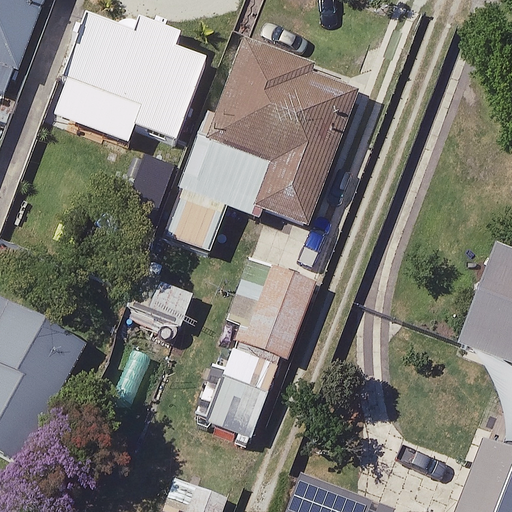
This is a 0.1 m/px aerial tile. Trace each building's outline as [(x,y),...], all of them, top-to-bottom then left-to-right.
[(42,0),(0,0),(0,95),(4,97),(42,0)] [(173,41),(87,11),(62,82),(83,89),(76,108),(104,119),(111,100),(139,110),(132,130),(172,144),(200,66),(168,55),(173,41)] [(310,72),(239,46),(205,138),(198,136),(178,192),(255,220),(257,213),(305,230),(353,99),(306,82),(310,72)] [(310,244),(265,229),(252,267),(297,282),(310,244)] [(511,511),(511,256),(491,249),(455,347),(511,367),(457,511),(511,511)] [(310,291),(246,269),(227,323),(246,330),(240,345),(286,361),(310,291)] [(193,298),(147,278),(133,311),(179,331),(193,298)] [(82,347),(0,304),(0,454),(21,465),(82,347)] [(279,369),(232,351),(220,382),(209,378),(195,415),(254,437),(279,369)] [(385,511),(296,480),(284,511),(385,511)] [(220,511),(224,500),(171,484),(163,511),(220,511)]
